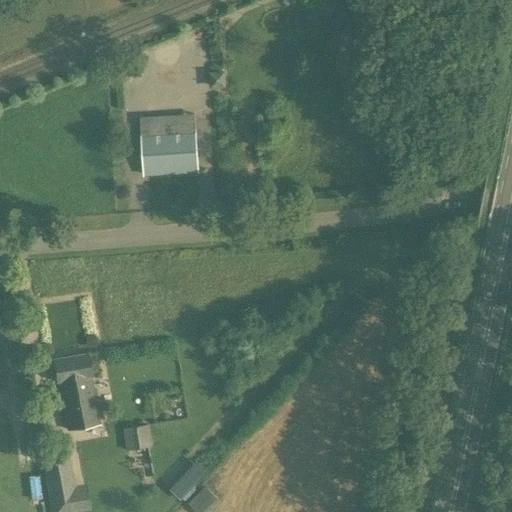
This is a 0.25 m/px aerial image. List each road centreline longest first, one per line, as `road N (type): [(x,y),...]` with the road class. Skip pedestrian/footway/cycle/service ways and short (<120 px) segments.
road 1 (unclassified): [(0,243),(511,199)]
road 2 (primary): [(451,511),(511,203)]
